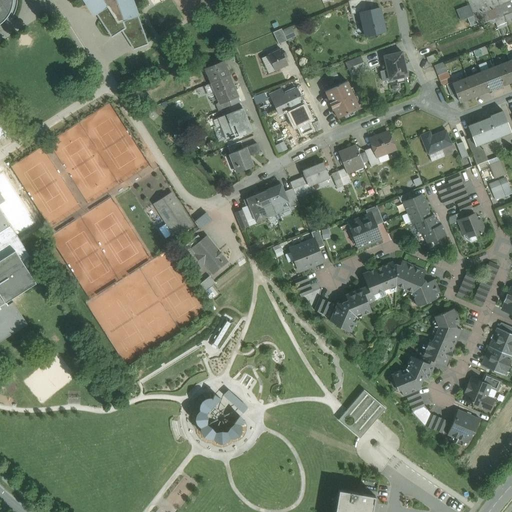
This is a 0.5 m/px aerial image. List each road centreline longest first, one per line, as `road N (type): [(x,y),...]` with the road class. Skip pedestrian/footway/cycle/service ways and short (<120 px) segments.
road 1 (residential): [(504,246),(458,268),(398,244),(332,280)]
road 2 (residential): [(504,246),(508,258),(465,363),(445,390)]
road 3 (residential): [(276,164),(232,52)]
